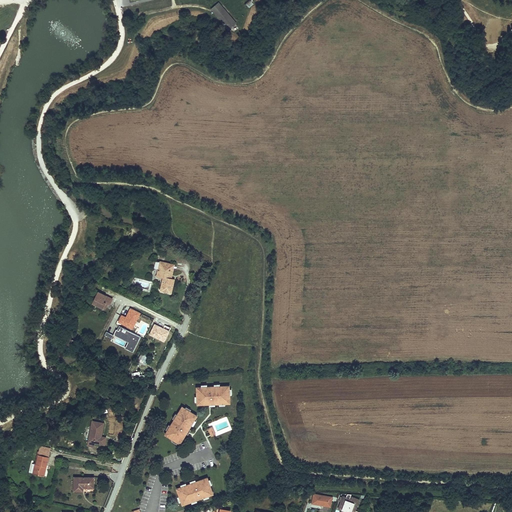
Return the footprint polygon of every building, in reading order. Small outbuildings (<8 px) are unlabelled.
[(236,24),(218,3),(210,10),(227,30),(236,24)] [(156,260),(152,278),(161,280),(159,290),(162,290),(172,292),(175,279),(172,278),(174,268),(172,268),(173,264),(161,261),(156,260)] [(98,292),(93,303),(103,309),(106,303),(110,305),(113,299),(98,292)] [(152,331),(134,328),(135,320),(122,318),(121,326),(126,327),(125,333),(129,334),(128,337),(132,338),(132,343),(150,345),(152,331)] [(212,402),(214,402),(214,404),(215,404),(219,404),(225,403),(230,403),(230,395),(229,389),(229,386),(219,386),(213,386),(206,387),(200,387),(197,387),(197,396),(197,402),(197,404),(209,404),(210,404),(210,401),(212,401),(212,402)] [(186,430),(187,428),(189,429),(189,428),(191,425),(194,420),(197,416),(190,411),(185,408),(182,407),(177,414),(174,419),(171,425),(168,430),(165,434),(173,439),(178,442),(180,443),(186,433),(184,431),(185,430),(186,430)] [(105,446),(106,437),(102,436),(104,422),(91,420),(87,446),(94,448),(95,444),(105,446)] [(34,474),(45,476),(51,449),(40,447),(34,474)] [(75,476),(75,490),(84,490),(84,486),(95,486),(95,476),(75,476)] [(194,484),(192,485),(191,483),(190,484),(186,485),(181,487),(176,488),(179,496),(181,502),(182,505),(191,502),(196,500),(203,497),(208,495),(213,494),(210,485),(208,480),(207,477),(196,482),(195,482),(196,484),(194,485),(194,484)] [(333,505),(335,495),(316,491),(314,501),(333,505)] [(360,511),(361,509),(357,507),(361,497),(354,494),(354,497),(345,494),(342,502),(348,504),(345,511),(346,511),(360,511)]
